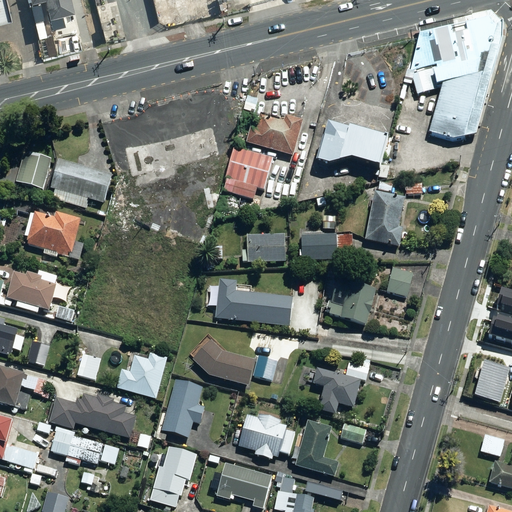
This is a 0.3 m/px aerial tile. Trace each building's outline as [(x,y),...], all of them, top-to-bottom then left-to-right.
[(47,1),(51,19),(76,14),(72,0),(31,0),(33,4),(47,1)] [(430,134),(452,141),(465,138),(497,24),(491,18),(417,36),(407,74),(440,65),(442,73),(436,74),(439,87),(444,85),(430,134)] [(414,76),(419,95),(438,90),(433,71),(414,76)] [(154,189),(182,182),(178,168),(221,157),(212,125),(198,129),(189,95),(150,106),(159,138),(120,148),(129,181),(150,175),(154,189)] [(245,145),(293,158),(303,121),(285,116),(283,122),(259,116),(255,130),(250,129),(245,145)] [(353,161),(381,169),(389,140),(328,123),(317,163),(330,167),(353,161)] [(224,194),(253,202),(257,190),(263,192),(272,160),(234,149),(225,180),(228,181),(224,194)] [(50,165),(23,157),(15,184),(42,192),(50,165)] [(59,161),(50,190),(102,204),(111,176),(59,161)] [(389,173),(380,171),(378,178),(386,180),(389,173)] [(379,191),(391,193),(392,186),(380,184),(379,191)] [(406,185),(407,195),(422,195),(422,185),(406,185)] [(366,241),(399,248),(403,230),(399,229),(405,200),(376,194),(366,241)] [(316,201),(318,208),(326,206),(325,199),(316,201)] [(26,245),(67,257),(68,254),(71,255),(80,222),(56,215),(54,220),(34,215),(26,245)] [(323,217),(323,229),(334,230),(335,218),(323,217)] [(248,263),(248,264),(286,262),(285,236),(247,237),(247,252),(242,253),(243,263),(248,263)] [(302,237),(303,263),(337,261),(337,262),(353,261),(352,236),(337,237),(337,236),(302,237)] [(212,261),(222,261),(222,248),(213,248),(212,261)] [(205,264),(207,273),(214,271),(212,263),(205,264)] [(386,293),(407,298),(413,274),(392,270),(386,293)] [(199,281),(208,282),(209,274),(200,273),(199,281)] [(15,309),(31,313),(33,307),(49,312),(56,287),(40,283),(41,279),(27,275),(26,278),(13,275),(6,300),(17,303),(15,309)] [(215,320),(289,328),(292,300),(235,293),(236,284),(219,282),(215,320)] [(340,320),(366,328),(376,293),(338,282),(334,294),(347,298),(340,320)] [(75,313),(57,309),(54,321),(72,326),(75,313)] [(0,354),(10,358),(17,331),(3,328),(5,322),(0,320),(0,354)] [(27,363),(44,368),(50,348),(32,343),(27,363)] [(208,378),(248,388),(255,363),(222,354),(212,344),(193,362),(208,378)] [(116,390),(156,401),(167,360),(150,356),(148,362),(134,358),(130,374),(121,372),(116,390)] [(81,379),(95,382),(101,361),(87,358),(81,379)] [(253,377),(273,382),(277,363),(258,358),(253,377)] [(349,365),(346,378),(365,383),(369,370),(349,365)] [(0,405),(14,409),(24,376),(0,368),(0,405)] [(354,410),(361,383),(317,371),(313,386),(324,389),(318,412),(335,417),(338,406),(354,410)] [(42,397),(43,390),(46,383),(38,380),(34,394),(42,397)] [(162,433),(188,441),(192,424),(200,426),(205,410),(197,408),(202,390),(176,383),(162,433)] [(55,400),(48,425),(72,432),(74,425),(128,441),(134,419),(124,416),(127,409),(113,405),(114,402),(98,398),(97,401),(84,397),(83,401),(77,399),(75,406),(55,400)] [(255,457),(271,461),(272,458),(278,460),(279,454),(289,457),(295,435),(285,432),(286,429),(279,426),(280,423),(259,417),(258,421),(247,418),(239,449),(256,453),(255,457)] [(0,462),(2,463),(12,425),(0,421),(0,462)] [(295,468),(334,479),(338,465),(323,460),(332,430),(308,423),(295,468)] [(37,432),(49,436),(51,428),(39,424),(37,432)] [(341,440),(362,445),(366,432),(344,426),(341,440)] [(56,434),(51,453),(97,466),(103,447),(56,434)] [(154,439),(165,442),(166,437),(155,434),(154,439)] [(150,439),(140,437),(138,448),(148,451),(150,439)] [(504,442),(484,437),(480,454),(500,459),(504,442)] [(118,450),(104,447),(101,464),(115,467),(118,450)] [(13,450),(9,465),(33,471),(37,457),(13,450)] [(150,503),(176,510),(179,498),(181,499),(185,482),(189,483),(196,457),(169,450),(164,471),(159,470),(150,503)] [(490,485),(511,490),(511,468),(496,464),(490,485)] [(253,509),(262,511),(272,479),(226,466),(216,498),(229,502),(231,497),(254,504),(253,509)] [(91,487),(94,477),(83,474),(80,484),(91,487)] [(275,482),(284,485),(286,477),(277,474),(275,482)] [(99,480),(94,479),(90,494),(98,496),(101,485),(98,484),(99,480)] [(80,502),(82,494),(74,492),(72,500),(80,502)] [(311,511),(314,501),(297,498),(294,511),(311,511)]
